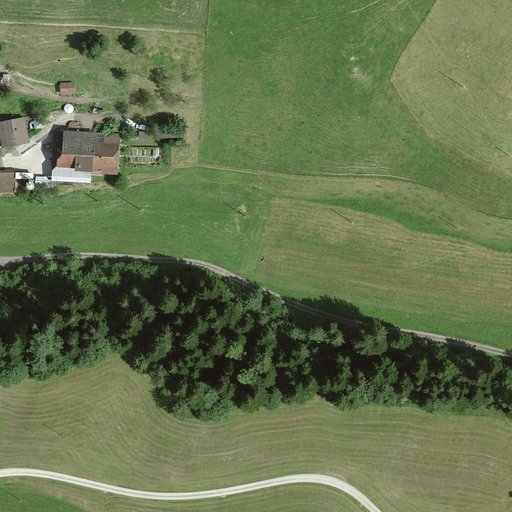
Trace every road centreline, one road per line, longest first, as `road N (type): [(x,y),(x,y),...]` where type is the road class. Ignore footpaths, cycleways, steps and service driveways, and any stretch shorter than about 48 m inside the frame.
road 1 (track): [(0,260),(186,262),(333,320),(511,357)]
road 2 (track): [(0,475),(41,473),(167,496),(311,477),(343,485),(376,511)]
